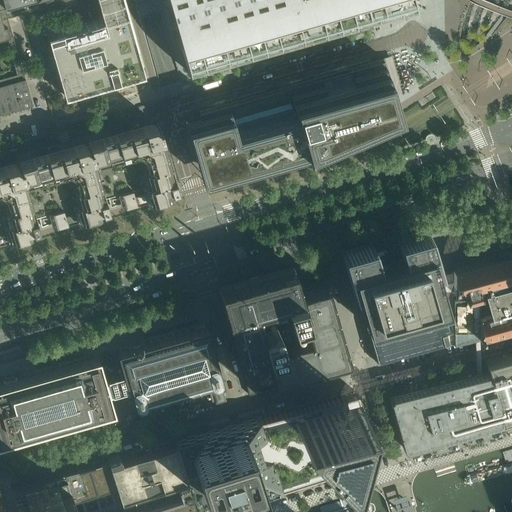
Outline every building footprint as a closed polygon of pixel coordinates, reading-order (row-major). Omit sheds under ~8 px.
[(8,18),(2,0),(0,0),(0,38),(12,35),(8,18)] [(36,0),(2,0),(8,18),(39,9),(36,0)] [(65,0),(36,0),(39,9),(66,1),(65,0)] [(143,74),(122,0),(96,0),(98,3),(102,19),(47,35),(64,96),(143,74)] [(167,0),(169,5),(174,24),(179,40),(181,47),(184,59),(188,72),(204,67),(219,63),(234,58),(265,49),(274,47),(292,42),(295,41),(310,36),(355,24),(370,19),(385,15),(416,6),(414,0),(167,0)] [(511,19),(507,18),(491,40),(511,25),(511,19)] [(0,114),(32,105),(12,35),(0,38),(0,114)] [(305,149),(397,110),(394,100),(393,94),(387,72),(385,67),(384,62),(383,57),(286,85),(199,110),(200,114),(184,118),(185,123),(187,129),(201,178),(211,176),(217,174),(284,155),(298,151),(305,148),(305,149)] [(19,159),(20,162),(18,163),(17,161),(14,160),(0,164),(0,240),(8,239),(31,232),(31,230),(38,228),(52,224),(53,226),(77,219),(100,213),(100,210),(107,208),(121,204),(122,206),(146,200),(169,193),(168,189),(177,187),(160,122),(157,123),(153,119),(89,138),(90,142),(88,143),(87,142),(83,139),(19,159)] [(453,303),(453,266),(439,271),(438,265),(432,247),(431,240),(429,233),(427,229),(397,238),(398,242),(400,248),(402,255),(398,256),(397,256),(396,256),(395,256),(394,256),(393,257),(392,258),(386,260),(386,259),(385,259),(384,259),(383,259),(382,260),(381,260),(381,261),(380,261),(377,262),(375,255),(373,249),(371,241),(340,250),(352,291),(356,290),(357,296),(363,314),(365,323),(369,337),(375,357),(376,361),(428,347),(444,343),(452,341),(453,303)] [(511,249),(453,266),(453,303),(452,341),(479,335),(511,326),(511,249)] [(221,295),(236,346),(236,348),(239,360),(241,364),(242,364),(246,376),(257,373),(263,394),(310,381),(309,374),(322,370),(324,379),(326,378),(323,370),(337,366),(339,375),(353,371),(350,362),(351,362),(347,347),(346,347),(342,334),(343,334),(343,332),(342,332),(338,319),(339,319),(330,286),(303,293),(302,289),(297,273),(296,270),(295,267),(219,288),(220,292),(221,295)] [(204,324),(118,349),(124,368),(128,384),(133,402),(220,378),(204,324)] [(391,370),(426,362),(424,351),(389,359),(391,370)] [(511,415),(511,352),(485,361),(488,371),(388,396),(402,447),(511,415)] [(98,357),(1,385),(0,385),(0,442),(113,411),(107,389),(103,373),(100,363),(101,363),(100,359),(99,360),(98,357)] [(263,394),(257,373),(246,376),(252,397),(263,394)] [(220,381),(208,385),(213,401),(215,400),(215,403),(226,400),(220,381)] [(356,392),(259,417),(281,486),(286,485),(303,479),(304,479),(309,477),(322,473),(327,472),(332,470),(333,470),(349,464),(355,463),(374,456),(373,452),(370,442),(369,437),(366,427),(365,423),(362,413),(361,408),(358,398),(356,392)] [(176,440),(174,441),(185,477),(196,511),(198,511),(235,499),(246,496),(278,485),(279,487),(281,486),(259,417),(257,418),(257,419),(176,441),(176,440)] [(118,456),(107,459),(120,497),(185,477),(174,441),(167,442),(153,446),(118,456)] [(22,486),(11,489),(18,511),(196,511),(185,477),(120,497),(107,459),(81,466),(46,475),(20,482),(22,486)] [(511,463),(468,476),(470,485),(511,472),(511,463)]
